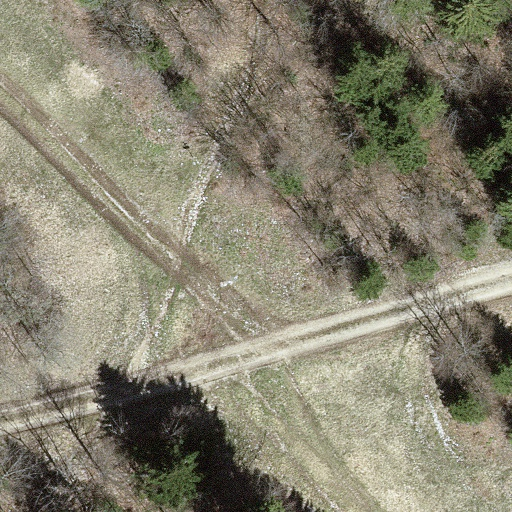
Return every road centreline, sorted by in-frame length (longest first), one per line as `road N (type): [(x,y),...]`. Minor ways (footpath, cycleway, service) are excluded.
road 1 (track): [(0,117),(170,249),(278,350),(326,468),(379,511)]
road 2 (track): [(511,282),(278,350),(0,416)]
